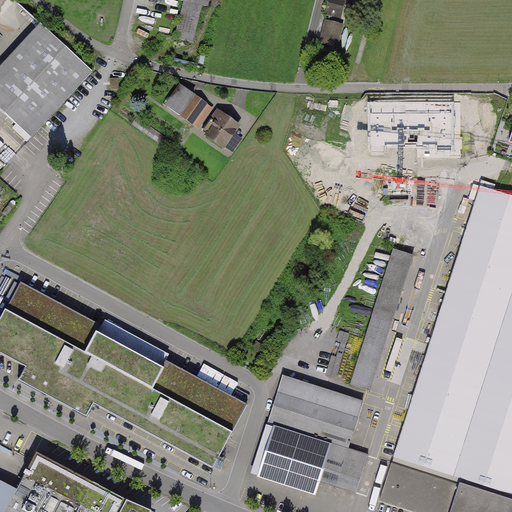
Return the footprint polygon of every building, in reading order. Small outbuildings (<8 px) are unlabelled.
[(205,0),(177,0),(176,4),(203,10),(205,0)] [(347,1),(341,0),(330,0),(327,17),(343,21),(347,1)] [(341,48),(344,22),(325,19),(321,45),(341,48)] [(94,75),(38,25),(0,67),(0,106),(36,139),(94,75)] [(197,130),(212,108),(180,86),(165,107),(197,130)] [(241,125),(218,110),(202,134),(225,149),(241,125)] [(511,196),(482,187),(395,457),(511,494),(511,196)] [(392,249),(354,387),(376,393),(414,255),(392,249)] [(212,473),(247,408),(22,288),(0,328),(0,356),(28,371),(19,387),(87,423),(94,409),(212,473)] [(338,343),(346,345),(351,332),(342,330),(338,343)] [(345,355),(334,352),(328,375),(339,378),(345,355)] [(364,401),(285,375),(251,481),(315,502),(322,482),(357,494),(370,456),(349,449),(364,401)] [(126,511),(132,501),(37,453),(23,480),(88,511),(126,511)] [(409,511),(450,511),(458,488),(391,466),(379,502),(409,511)] [(511,511),(511,500),(460,483),(450,511),(511,511)]
